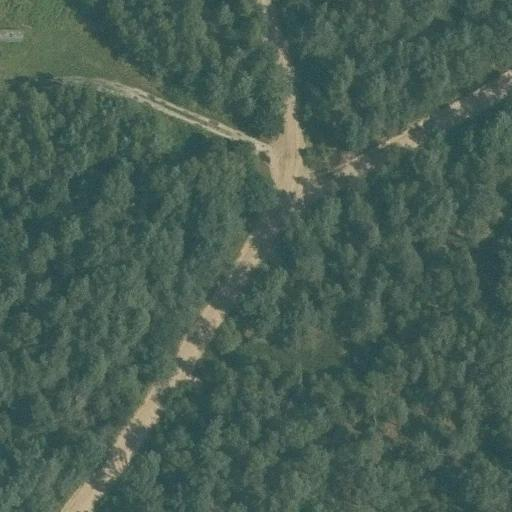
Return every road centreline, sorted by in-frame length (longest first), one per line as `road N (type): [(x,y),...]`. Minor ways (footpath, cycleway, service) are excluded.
road 1 (track): [(81,511),(230,284),(275,192),(290,123),(254,0)]
road 2 (track): [(283,157),(152,99),(107,88),(0,91)]
road 3 (track): [(511,76),(369,165),(295,198),(275,192)]
